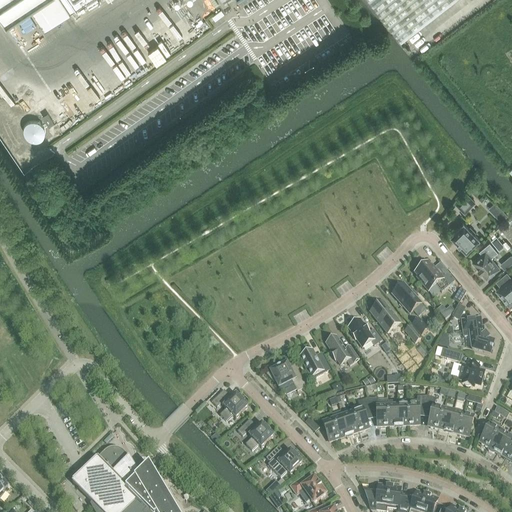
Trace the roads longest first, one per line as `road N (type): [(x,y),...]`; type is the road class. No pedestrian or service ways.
road 1 (residential): [(511,335),(423,236),(333,309),(228,367)]
road 2 (residential): [(153,442),(91,366),(73,364),(0,437)]
road 3 (residential): [(511,488),(466,458),(429,447),(368,449),(327,469)]
road 4 (residential): [(327,469),(414,473),(493,511)]
road 5 (unknown): [(140,0),(43,63),(0,55)]
road 6 (residential): [(327,469),(228,367)]
